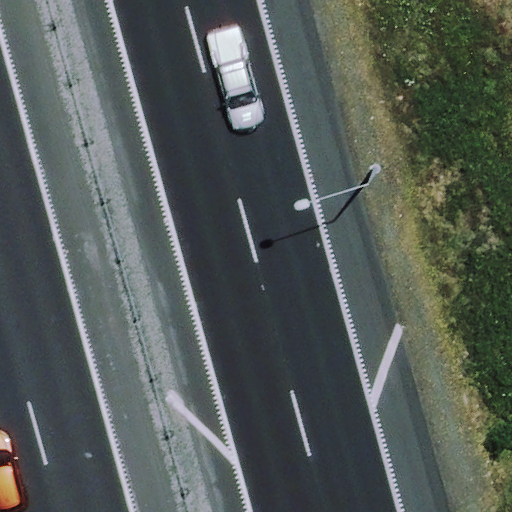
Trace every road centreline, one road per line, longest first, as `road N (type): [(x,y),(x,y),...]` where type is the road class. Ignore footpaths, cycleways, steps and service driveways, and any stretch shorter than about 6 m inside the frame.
road 1 (motorway): [(199,0),(345,511)]
road 2 (motorway): [(61,511),(0,292)]
